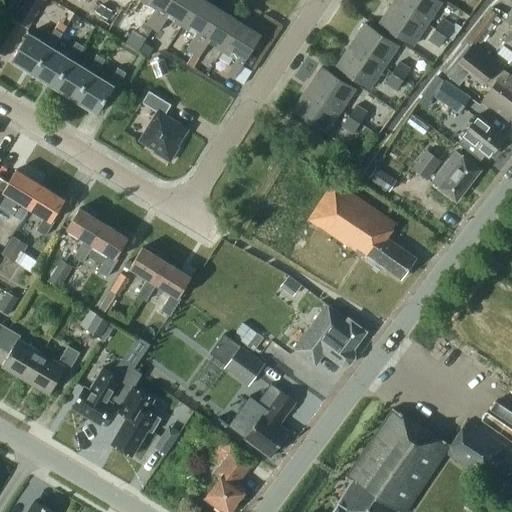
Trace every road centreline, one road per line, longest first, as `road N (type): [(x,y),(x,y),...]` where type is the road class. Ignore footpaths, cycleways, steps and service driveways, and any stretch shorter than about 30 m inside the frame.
road 1 (tertiary): [(259,511),(511,178)]
road 2 (residential): [(181,199),(318,0)]
road 3 (residential): [(181,199),(158,196),(0,99)]
road 4 (residential): [(138,511),(0,427)]
